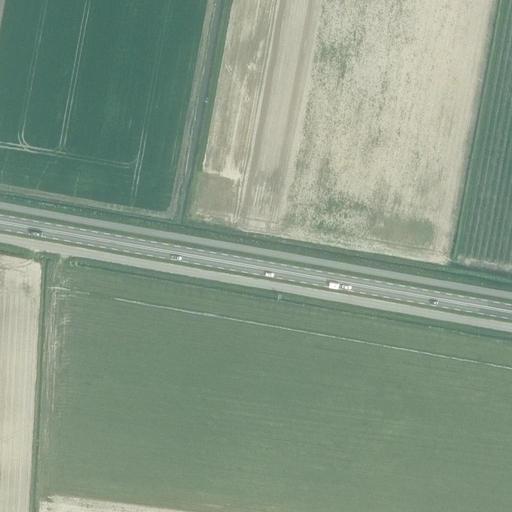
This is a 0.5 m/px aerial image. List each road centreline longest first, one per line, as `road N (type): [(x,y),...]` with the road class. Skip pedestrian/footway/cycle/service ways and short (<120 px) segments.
road 1 (primary): [(511,315),(0,223)]
road 2 (unclassified): [(0,205),(511,296)]
road 3 (unclassified): [(511,330),(0,241)]
